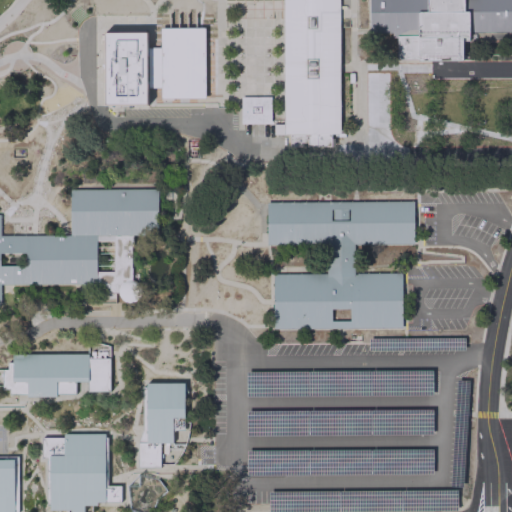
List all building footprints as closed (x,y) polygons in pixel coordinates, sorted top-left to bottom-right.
[(282,0),(339,0),(339,67),(340,131),(283,131),(283,68),(282,0)] [(511,0),(511,30),(469,30),(469,39),(463,39),(463,57),(397,58),(397,33),(392,33),(392,31),(369,31),(369,0),(511,0)] [(146,31),(147,105),(104,105),(104,31),(146,31)] [(240,95),(270,95),(271,122),(241,122),(240,95)] [(0,236),(70,235),(70,189),(157,189),(157,236),(132,235),(131,280),(133,280),(136,281),(138,284),(140,287),(140,290),(140,294),(139,297),(137,300),(134,301),(131,303),(127,303),(124,302),(121,300),(119,296),(118,293),(111,293),(101,283),(0,284),(0,236)] [(267,205),(414,203),(415,245),(268,246),(267,205)] [(275,275),(405,275),(405,330),(275,330),(275,275)] [(2,369),(7,369),(7,361),(12,361),(12,353),(87,353),(87,358),(109,358),(110,391),(88,391),(88,381),(75,381),(75,393),(56,394),(56,396),(27,396),(27,393),(10,393),(10,388),(2,388),(2,369)] [(145,382),(168,382),(168,381),(184,381),(184,430),(172,430),(172,442),(160,442),(160,467),(137,467),(137,442),(145,442),(145,382)] [(42,437),(63,437),(63,433),(105,433),(105,486),(121,486),(121,501),(98,501),(98,505),(84,505),(84,511),(71,511),(71,509),(50,509),(50,505),(47,505),(46,457),(42,457),(42,437)] [(0,511),(0,459),(14,459),(14,511),(0,511)]
